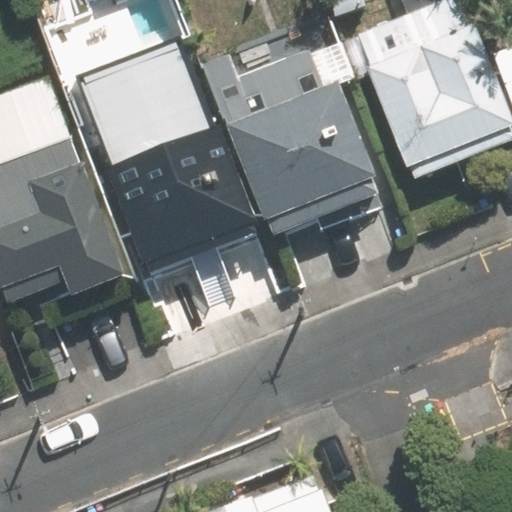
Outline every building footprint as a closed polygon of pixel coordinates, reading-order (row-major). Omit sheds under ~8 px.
[(446,0),(358,36),(373,74),(417,180),(511,140),(511,54),(501,59),(476,0),(446,0)] [(204,123),(193,96),(103,133),(163,277),(279,229),(283,238),(389,195),(345,86),(373,74),(358,36),(246,82),(234,53),(211,62),(231,112),(204,123)] [(0,265),(12,298),(71,277),(78,297),(141,273),(65,69),(0,93),(0,265)] [(0,308),(0,333),(8,330),(0,308)] [(341,511),(321,470),(234,511),(341,511)]
